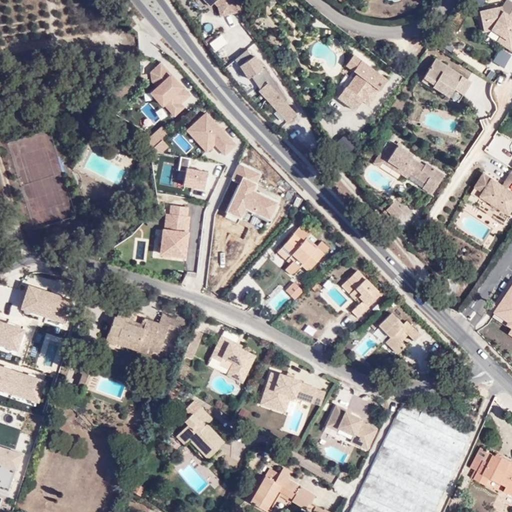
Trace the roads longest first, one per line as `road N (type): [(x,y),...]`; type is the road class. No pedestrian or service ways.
road 1 (residential): [(34,258),(132,276),(231,312),(372,384),(399,387)]
road 2 (secondary): [(440,317),(208,76)]
road 3 (residential): [(440,317),(452,288),(449,267),(425,231),(507,92)]
road 4 (residential): [(318,0),(341,18),(383,31),(422,26),(447,0)]
road 5 (residential): [(399,387),(344,511)]
road 6 (residential): [(124,31),(0,52)]
